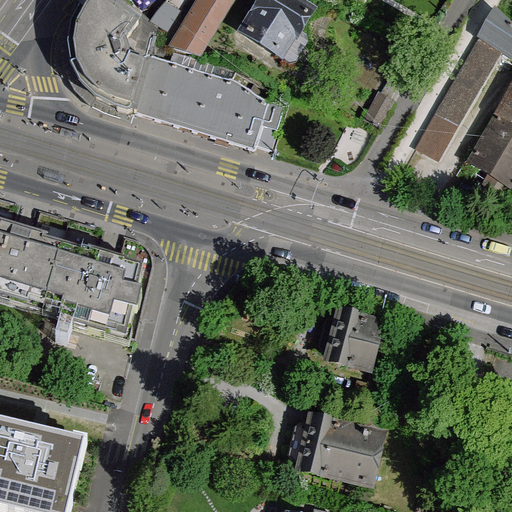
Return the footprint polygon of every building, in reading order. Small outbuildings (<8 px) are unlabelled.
[(139,27),(103,0),(94,0),(84,13),(74,30),(71,51),(74,71),(87,93),(102,104),(138,117),(150,66),(129,60),(125,46),(139,27)] [(119,0),(103,0),(139,27),(125,46),(129,60),(150,66),(153,59),(161,32),(152,25),(119,0)] [(203,0),(173,49),(200,58),(235,0),(203,0)] [(283,0),(269,0),(246,36),(280,56),(285,59),(298,36),(311,16),(283,0)] [(155,19),(167,28),(180,10),(167,1),(155,19)] [(511,54),(511,27),(498,14),(484,36),(511,54)] [(306,41),(298,36),(285,59),(280,56),(279,58),(290,65),(297,64),(307,47),(306,41)] [(418,150),(436,160),(441,158),(498,58),(496,53),(479,43),(418,150)] [(211,77),(153,59),(150,66),(138,117),(255,153),(257,147),(272,152),(284,110),(270,105),(233,84),(211,77)] [(211,77),(233,84),(239,73),(216,67),(211,77)] [(511,96),(472,165),(511,189),(511,96)] [(380,97),(366,121),(379,129),(393,104),(380,97)] [(0,230),(0,303),(27,312),(28,307),(44,311),(62,249),(0,230)] [(62,249),(44,311),(61,316),(58,325),(105,340),(108,333),(127,340),(143,272),(62,249)] [(380,329),(342,319),(340,324),(332,356),(331,363),(370,372),(380,329)] [(332,356),(340,324),(331,322),(326,324),(320,349),(322,354),(332,356)] [(383,417),(389,392),(358,384),(353,410),(383,417)] [(82,511),(100,436),(0,412),(0,511),(82,511)] [(382,440),(314,424),(313,429),(305,466),(303,472),(371,488),(382,440)] [(305,466),(313,429),(302,427),(297,430),(290,458),(294,463),(305,466)]
